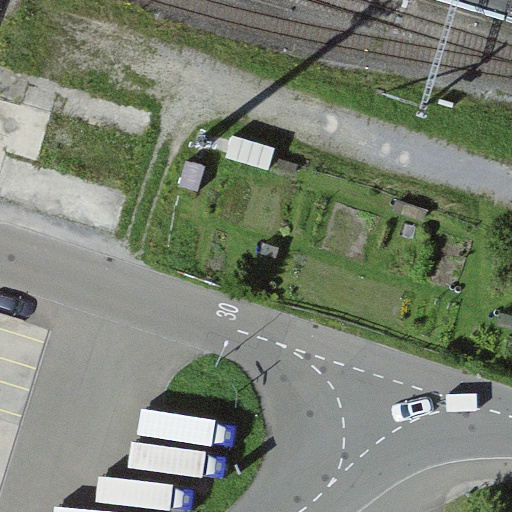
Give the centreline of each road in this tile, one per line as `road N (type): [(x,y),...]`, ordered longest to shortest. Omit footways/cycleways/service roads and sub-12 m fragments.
road 1 (residential): [(375,405),(277,343),(0,249)]
road 2 (residential): [(511,420),(375,405)]
road 3 (residential): [(375,405),(337,480),(300,511)]
